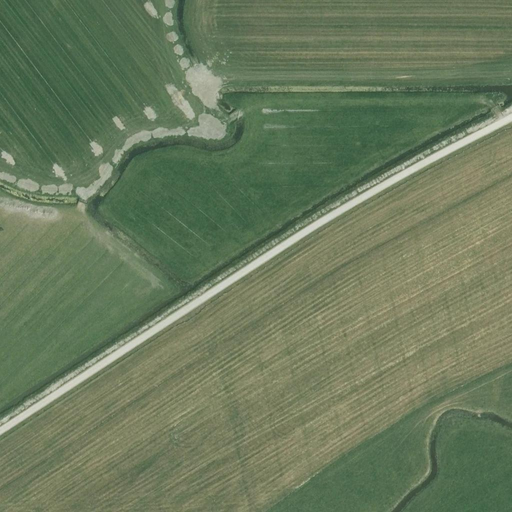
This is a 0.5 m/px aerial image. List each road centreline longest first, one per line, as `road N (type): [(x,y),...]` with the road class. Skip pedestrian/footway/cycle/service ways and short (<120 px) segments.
road 1 (unclassified): [(0,431),(326,218),(511,117)]
road 2 (track): [(511,120),(483,100),(256,101),(219,123),(136,132)]
